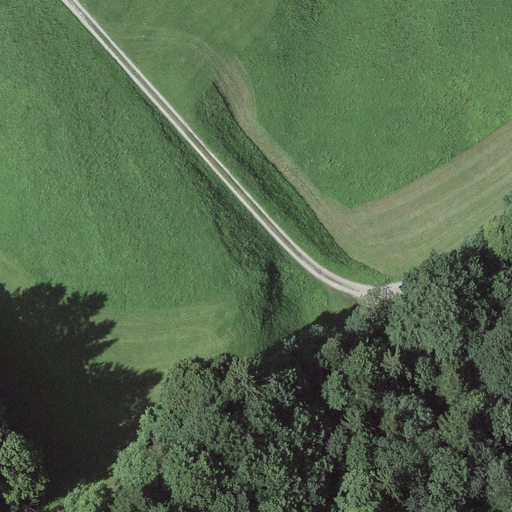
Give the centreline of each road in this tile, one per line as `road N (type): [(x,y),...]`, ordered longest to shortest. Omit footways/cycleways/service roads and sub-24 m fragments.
road 1 (track): [(367,290),(309,264),(62,0)]
road 2 (track): [(367,290),(412,286),(455,266),(511,221)]
